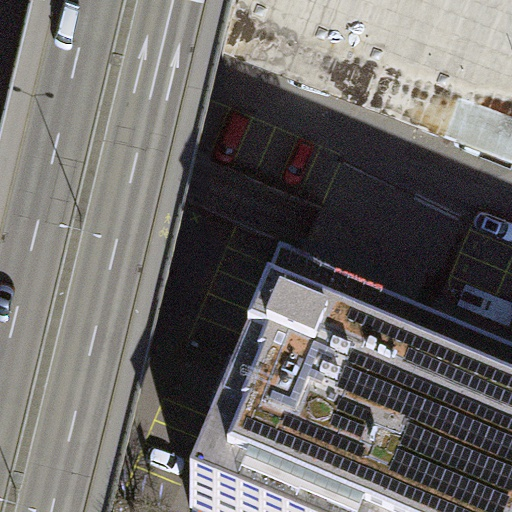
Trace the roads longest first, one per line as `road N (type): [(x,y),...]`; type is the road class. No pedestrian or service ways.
road 1 (tertiary): [(48,511),(173,0)]
road 2 (tertiary): [(90,0),(0,368)]
